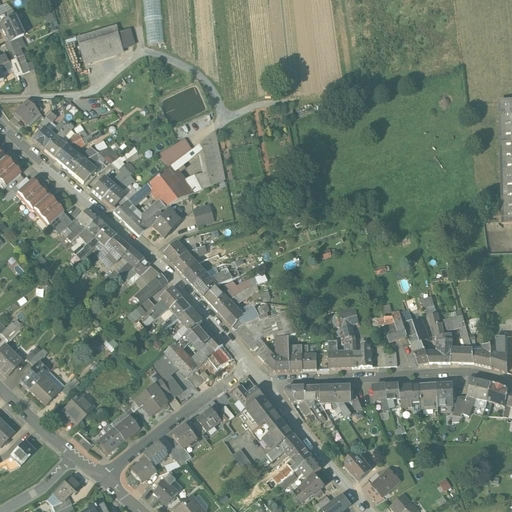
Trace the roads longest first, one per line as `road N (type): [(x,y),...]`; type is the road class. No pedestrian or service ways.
road 1 (track): [(456,0),(458,69),(225,117),(198,78),(144,53),(89,94),(49,97)]
road 2 (tertiary): [(251,363),(0,124)]
road 3 (residential): [(511,383),(450,374),(282,379),(269,386)]
road 4 (residential): [(251,363),(104,479)]
road 5 (tertiary): [(366,511),(269,386)]
